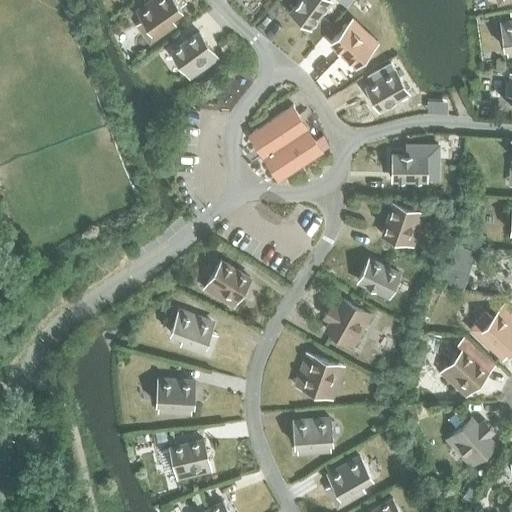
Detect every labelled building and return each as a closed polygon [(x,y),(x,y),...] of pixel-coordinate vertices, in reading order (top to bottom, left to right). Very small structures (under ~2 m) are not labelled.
[(151,31),(181,9),(174,0),(152,0),(137,11),(151,31)] [(309,26),(328,0),(298,0),(290,12),(309,26)] [(503,47),(511,46),(511,21),(500,24),(503,47)] [(355,65),(372,48),(346,24),(330,42),(355,65)] [(171,51),(185,71),(212,51),(199,32),(171,51)] [(226,44),(220,46),(223,55),(229,53),(226,44)] [(366,87),(378,108),(407,91),(395,70),(366,87)] [(282,176),(322,150),(315,139),(308,143),(293,120),(300,116),(292,105),(252,131),(282,176)] [(392,154),(392,178),(426,178),(426,155),(392,154)] [(416,210),(393,202),(382,235),(405,242),(416,210)] [(440,280),(463,288),(477,250),(454,242),(440,280)] [(357,279),(388,294),(399,273),(368,258),(357,279)] [(220,260),(207,280),(237,298),(249,278),(220,260)] [(337,308),(333,306),(327,317),(331,319),(326,329),(346,340),(352,329),(354,331),(359,322),(357,320),(363,310),(343,298),(337,308)] [(485,310),(468,329),(501,359),(508,352),(508,353),(511,348),(511,323),(509,321),(511,317),(511,309),(504,302),(492,316),(485,310)] [(170,332),(204,345),(212,322),(178,310),(170,332)] [(461,347),(445,365),(470,389),(487,371),(461,347)] [(324,394),(336,362),(313,354),(302,386),(324,394)] [(156,403),(193,405),(194,381),(157,379),(156,403)] [(476,459),(493,443),(486,435),(489,432),(481,422),(477,426),(470,417),(452,433),(461,442),(459,444),(466,451),(468,450),(476,459)] [(294,445),(332,442),(330,418),(293,421),(294,445)] [(165,429),(154,432),(156,442),(167,439),(165,429)] [(142,433),(135,436),(138,445),(145,442),(142,433)] [(203,439),(170,447),(177,479),(210,471),(203,439)] [(360,456),(328,475),(340,495),(372,477),(360,456)] [(469,487),(462,498),(470,502),(476,491),(469,487)] [(400,511),(392,498),(368,511),(400,511)] [(229,511),(222,500),(202,511),(229,511)]
